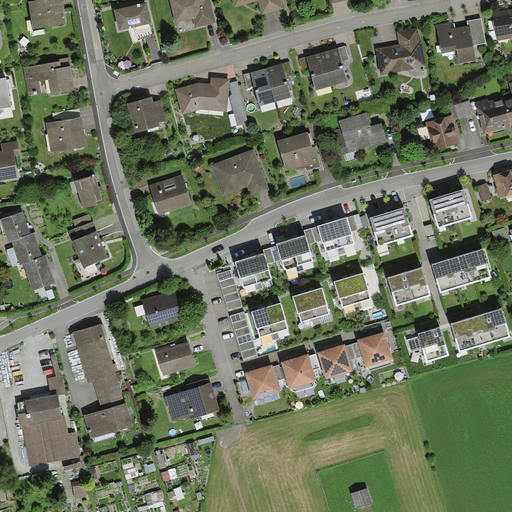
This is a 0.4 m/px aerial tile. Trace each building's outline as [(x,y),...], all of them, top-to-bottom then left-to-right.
[(56,0),(52,0),(30,5),(35,31),(61,26),(56,0)] [(200,0),(170,0),(175,22),(203,16),(200,0)] [(274,0),(231,0),(233,6),(256,0),(257,0),(262,14),(277,10),(274,0)] [(148,27),(144,5),(114,11),(119,33),(148,27)] [(511,14),(496,19),(501,42),(511,39),(511,14)] [(451,25),(436,28),(442,56),(455,54),(457,63),(473,60),(470,49),(484,46),(479,20),(466,22),(467,28),(452,31),(451,25)] [(400,49),(376,53),(380,75),(421,68),(415,34),(398,37),(400,49)] [(338,48),(323,52),(332,86),(347,82),(338,48)] [(323,52),(307,57),(316,90),(332,86),(323,52)] [(66,60),(25,68),(30,96),(72,88),(66,60)] [(282,64),(266,68),(276,102),(291,98),(282,64)] [(266,68),(250,73),(259,106),(276,102),(266,68)] [(0,107),(9,106),(4,79),(0,79),(0,107)] [(195,87),(174,94),(181,115),(196,111),(222,113),(223,99),(228,99),(236,127),(245,124),(234,85),(210,83),(209,88),(195,87)] [(148,97),(127,103),(136,133),(157,127),(148,97)] [(475,109),(483,136),(509,128),(501,101),(475,109)] [(366,113),(339,121),(341,129),(334,131),(342,155),(387,142),(381,123),(370,126),(366,113)] [(76,119),(44,125),(49,153),(82,147),(76,119)] [(456,147),(448,120),(424,128),(432,155),(456,147)] [(305,134),(276,141),(284,171),(313,163),(305,134)] [(0,149),(1,154),(0,154),(0,181),(16,179),(12,157),(18,156),(16,145),(0,147),(0,149)] [(259,180),(249,154),(212,169),(222,195),(259,180)] [(511,172),(492,178),(498,200),(511,195),(511,172)] [(99,204),(90,175),(72,181),(81,209),(99,204)] [(187,201),(180,177),(150,186),(158,210),(187,201)] [(488,200),(483,185),(476,188),(481,203),(488,200)] [(463,187),(429,196),(437,225),(471,214),(463,187)] [(403,206),(369,216),(377,244),(412,234),(403,206)] [(28,236),(19,212),(0,219),(0,227),(6,244),(28,236)] [(78,264),(103,253),(87,215),(71,222),(74,228),(70,230),(76,245),(70,248),(78,264)] [(347,217),(317,225),(325,251),(355,243),(347,217)] [(503,228),(490,232),(493,242),(506,238),(503,228)] [(41,258),(33,234),(11,242),(20,266),(41,258)] [(306,235),(277,244),(284,270),(313,262),(306,235)] [(480,246),(431,261),(439,289),(490,273),(480,246)] [(264,253),(235,262),(243,288),(272,279),(264,253)] [(52,281),(44,257),(22,265),(31,289),(52,281)] [(420,265),(386,275),(394,304),(429,293),(420,265)] [(232,271),(217,275),(227,310),(242,306),(232,271)] [(364,273),(333,282),(341,307),(371,298),(364,273)] [(323,287),(293,296),(300,320),(330,311),(323,287)] [(149,328),(181,318),(175,297),(143,307),(149,328)] [(288,328),(281,303),(251,312),(258,336),(288,328)] [(500,306),(450,322),(458,350),(509,333),(500,306)] [(245,311),(229,316),(241,360),(258,355),(245,311)] [(102,324),(74,332),(88,383),(93,382),(101,410),(84,416),(90,439),(133,426),(126,403),(125,403),(102,324)] [(438,325),(419,331),(426,359),(447,353),(438,325)] [(382,334),(358,341),(365,366),(389,359),(382,334)] [(193,363),(187,343),(156,352),(162,372),(193,363)] [(350,345),(318,354),(326,378),(349,371),(347,363),(355,361),(350,345)] [(51,396),(16,403),(29,464),(75,455),(71,437),(65,438),(61,419),(57,420),(53,402),(64,399),(54,352),(49,353),(54,381),(48,382),(51,396)] [(314,354),(279,363),(287,392),(312,385),(308,370),(318,368),(314,354)] [(269,366),(245,373),(252,396),(276,389),(275,387),(282,385),(277,367),(270,369),(269,366)] [(208,384),(167,396),(174,420),(215,409),(208,384)] [(86,459),(64,464),(65,469),(87,464),(86,459)] [(91,479),(98,477),(95,466),(89,468),(91,479)] [(72,481),(76,497),(87,495),(84,479),(72,481)] [(365,491),(351,496),(355,509),(370,504),(365,491)]
